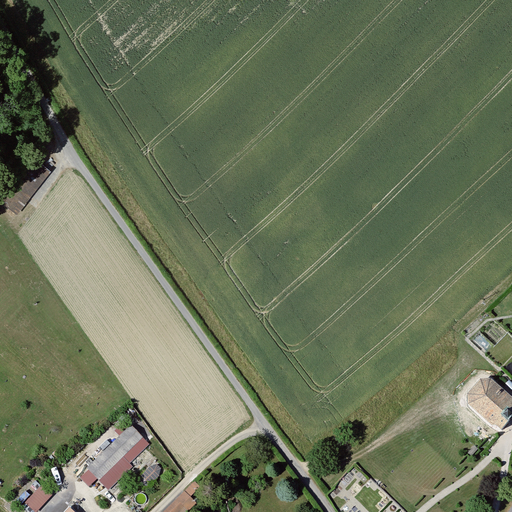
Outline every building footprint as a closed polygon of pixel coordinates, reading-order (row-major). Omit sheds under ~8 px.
[(30,155),(0,199),(0,200),(20,213),(50,168),(30,155)] [(511,397),(492,381),(482,381),(470,394),(469,404),(494,427),(498,427),(505,432),(511,423),(511,397)] [(130,427),(81,474),(96,489),(99,486),(104,492),(125,472),(117,465),(143,440),(130,427)] [(156,481),(159,466),(147,464),(144,478),(156,481)] [(41,483),(23,502),(34,511),(53,494),(41,483)] [(195,511),(201,506),(185,491),(165,511),(181,511),(184,510),(185,511),(195,511)]
